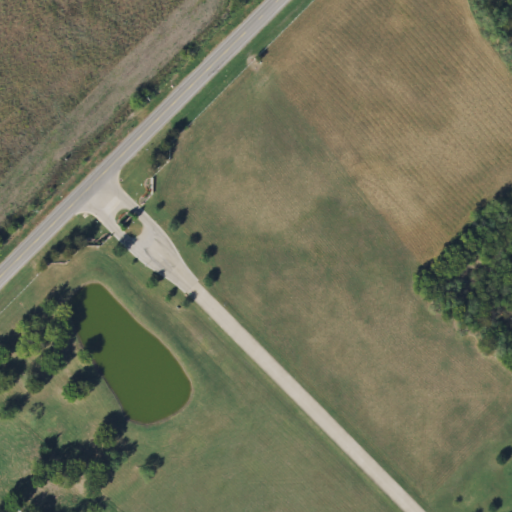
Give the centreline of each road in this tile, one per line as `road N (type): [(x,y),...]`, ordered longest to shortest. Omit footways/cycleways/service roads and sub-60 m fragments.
road 1 (secondary): [(272,0),(0,270)]
road 2 (residential): [(156,251),(415,511)]
